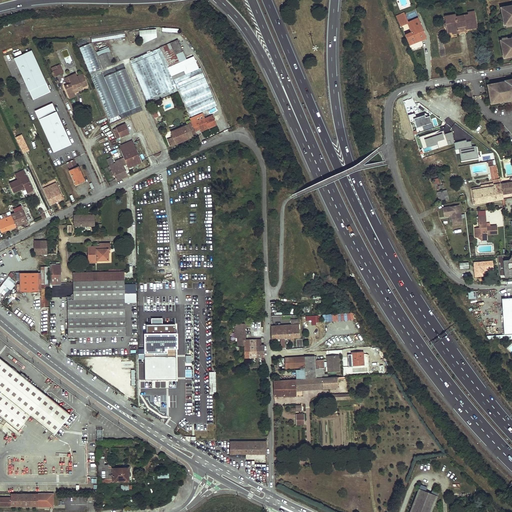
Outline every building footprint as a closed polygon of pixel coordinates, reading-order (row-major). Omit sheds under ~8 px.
[(501,10),(504,25),(511,23),(511,5),(506,7),(506,9),(501,10)] [(450,15),(451,21),(446,21),(447,28),(452,27),(452,31),(452,32),(459,32),(458,29),(458,26),(466,25),(467,27),(467,28),(478,26),(476,11),(469,12),(469,15),(457,17),(456,14),(450,15)] [(396,16),(400,25),(409,22),(405,12),(403,13),(396,16)] [(401,26),(409,45),(427,38),(419,18),(409,22),(400,25),(401,26)] [(156,29),(139,29),(140,41),(156,40),(156,29)] [(131,47),(136,46),(132,31),(127,32),(131,47)] [(511,39),(500,41),(503,56),(508,55),(508,57),(509,57),(511,56),(511,36),(511,37),(511,39)] [(170,43),(175,54),(182,51),(177,40),(170,43)] [(175,54),(170,43),(159,47),(159,48),(166,63),(171,77),(183,72),(183,71),(187,69),(188,73),(198,69),(193,57),(187,59),(189,64),(181,67),(179,62),(186,59),(182,51),(175,54)] [(112,60),(106,47),(95,52),(97,56),(105,53),(109,62),(110,61),(112,60)] [(166,63),(159,48),(130,60),(132,64),(131,64),(146,100),(147,100),(148,103),(177,90),(171,77),(166,63)] [(33,100),(50,92),(31,51),(14,59),(33,100)] [(97,56),(101,68),(110,64),(111,64),(110,61),(109,62),(105,53),(97,56)] [(56,69),(52,71),(55,77),(61,74),(58,68),(56,69)] [(70,83),(69,84),(64,86),(69,97),(74,94),(74,93),(72,90),(77,88),(78,89),(81,88),(87,85),(83,77),(78,79),(76,76),(75,73),(64,78),(65,82),(68,81),(69,80),(70,83)] [(217,105),(205,78),(179,89),(191,117),(217,105)] [(491,85),(487,86),(490,101),(493,101),(493,103),(500,102),(500,101),(508,100),(508,101),(511,99),(511,79),(505,81),(505,83),(500,84),(500,83),(499,83),(491,84),(491,85)] [(53,152),(70,144),(52,103),(35,111),(53,152)] [(418,127),(433,122),(431,115),(427,116),(426,114),(418,117),(416,112),(409,114),(412,122),(416,120),(418,127)] [(204,117),(191,123),(194,129),(194,131),(198,129),(199,130),(207,127),(207,128),(216,125),(212,115),(204,118),(204,117)] [(171,131),(173,137),(167,139),(170,145),(193,136),(190,131),(194,129),(191,123),(190,120),(189,120),(186,121),(188,125),(171,131)] [(113,129),(117,138),(129,133),(125,124),(113,129)] [(455,142),(453,131),(444,134),(443,130),(437,132),(437,131),(421,136),(424,145),(438,141),(440,147),(455,142)] [(118,144),(119,146),(123,157),(126,164),(128,167),(141,162),(132,140),(120,146),(119,143),(118,144)] [(111,170),(116,180),(128,176),(123,165),(126,164),(123,157),(113,162),(114,163),(113,163),(111,156),(106,159),(111,170)] [(70,171),(76,184),(85,180),(79,167),(78,167),(75,160),(68,163),(71,170),(70,171)] [(498,167),(498,164),(494,165),(490,166),(493,179),(499,178),(499,174),(498,167)] [(26,191),(32,188),(23,170),(15,175),(17,180),(9,184),(13,193),(24,188),(26,191)] [(472,190),(474,203),(503,199),(502,194),(500,184),(499,178),(493,179),(493,184),(494,187),(472,190)] [(43,186),(51,204),(63,198),(55,180),(43,186)] [(500,184),(502,194),(511,192),(511,181),(503,183),(500,184)] [(448,196),(446,190),(437,192),(438,198),(448,196)] [(0,215),(0,227),(2,232),(28,221),(21,205),(15,208),(16,212),(11,214),(10,211),(0,215)] [(461,218),(459,205),(449,207),(452,219),(461,218)] [(74,215),(74,226),(95,226),(95,215),(74,215)] [(485,216),(478,216),(478,223),(480,224),(480,227),(475,228),(475,233),(479,233),(481,235),(481,237),(486,236),(486,234),(497,233),(496,225),(486,226),(485,216)] [(511,221),(511,231),(511,256),(498,257),(499,277),(511,276),(511,221)] [(41,240),(41,254),(57,254),(57,240),(48,240),(41,240)] [(88,247),(88,262),(95,262),(95,260),(108,260),(108,249),(110,249),(110,243),(101,244),(101,246),(88,247)] [(51,264),(51,282),(61,282),(61,265),(57,265),(57,264),(51,264)] [(74,272),(74,295),(68,295),(68,299),(124,298),(124,271),(74,272)] [(39,289),(39,273),(20,273),(20,292),(39,292),(40,292),(40,307),(48,307),(48,289),(40,289),(39,289)] [(8,276),(0,286),(0,292),(5,297),(16,282),(8,276)] [(511,297),(502,298),(505,335),(511,334),(511,297)] [(68,299),(69,336),(125,335),(124,298),(68,299)] [(306,316),(306,321),(311,321),(311,325),(315,324),(315,321),(318,321),(318,313),(315,313),(315,316),(306,316)] [(271,326),(272,339),(291,338),(294,337),(299,337),(298,319),(291,320),(291,325),(271,326)] [(244,345),(245,357),(264,357),(263,345),(261,345),(261,339),(244,339),(244,323),(234,324),(234,337),(237,337),(238,345),(244,345)] [(347,353),(348,365),(364,365),(363,352),(347,353)] [(339,371),(338,355),(327,356),(327,360),(328,360),(329,366),(327,366),(328,372),(339,371)] [(176,356),(145,356),(145,380),(176,379),(176,356)] [(314,356),(285,358),(285,368),(304,367),(304,368),(305,377),(315,377),(315,374),(315,373),(314,368),(314,360),(314,356)] [(30,416),(54,434),(69,415),(0,359),(0,417),(18,431),(30,416)] [(322,360),(314,360),(314,368),(323,368),(322,360)] [(305,377),(304,368),(300,368),(300,370),(295,370),(296,379),(305,378),(305,377)] [(321,378),(322,388),(337,387),(336,380),(344,379),(343,376),(321,378)] [(294,379),(295,390),(322,388),(321,378),(294,379)] [(273,381),(273,395),(296,395),(295,390),(294,379),(273,381)] [(296,414),(296,424),(305,423),(304,413),(296,414)] [(229,446),(229,453),(245,453),(245,441),(229,441),(229,446)] [(245,441),(245,453),(266,453),(266,441),(245,441)] [(99,477),(110,477),(110,464),(99,464),(99,477)] [(114,480),(128,480),(128,475),(127,475),(127,467),(114,468),(114,480)] [(419,489),(411,511),(431,511),(437,495),(419,489)] [(38,494),(11,494),(11,498),(8,498),(8,505),(10,505),(38,506),(38,505),(44,505),(44,506),(52,506),(52,493),(38,493),(38,494)] [(8,498),(0,497),(0,505),(8,505),(8,498)]
